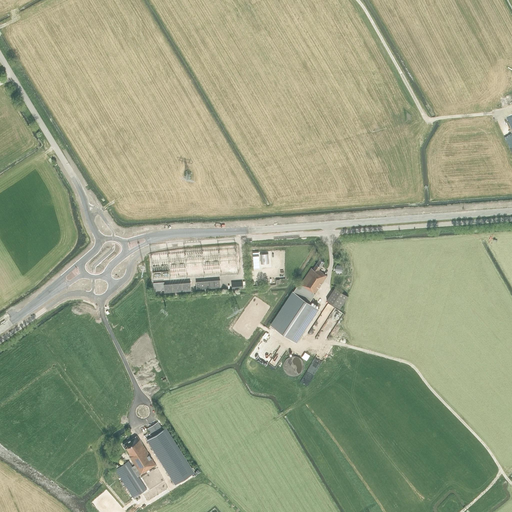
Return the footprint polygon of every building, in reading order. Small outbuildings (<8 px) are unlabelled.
[(319,270),(324,262),(320,259),(313,269),(311,268),(300,285),(298,284),(270,325),(296,342),(304,331),(319,309),(309,303),(327,276),(323,273),(319,270)] [(196,282),(197,289),(220,287),(220,280),(196,282)] [(191,290),(190,282),(164,284),(164,282),(153,283),(154,291),(164,290),(164,292),(191,290)] [(339,309),(345,300),(348,296),(335,288),(327,301),(339,309)] [(268,339),(258,356),(262,359),(270,347),(271,348),(274,344),(272,343),(272,342),(268,339)] [(282,344),(269,362),(275,367),(288,349),(282,344)] [(307,360),(310,355),(305,351),(301,357),(307,360)] [(302,360),(301,359),(300,358),(299,357),(297,357),(296,356),(295,356),(293,356),(292,356),(291,356),(289,357),(288,358),(287,358),(286,359),(285,360),(284,362),(284,363),(283,364),(283,365),(283,367),(283,368),(284,370),(284,371),(285,372),(286,373),(286,374),(288,375),(289,376),(290,376),(291,377),(293,377),(294,377),(295,377),(297,377),(298,376),(299,376),(300,375),(301,374),(302,373),(303,372),(304,370),(304,369),(304,368),(304,366),(304,365),(304,364),(303,362),(303,361),(302,360)] [(166,429),(163,430),(158,422),(148,429),(153,437),(147,441),(175,486),(195,474),(166,429)] [(156,465),(137,436),(123,445),(126,449),(130,455),(131,457),(130,458),(135,466),(132,467),(129,461),(115,470),(134,498),(147,490),(137,474),(139,472),(141,475),(156,465)]
